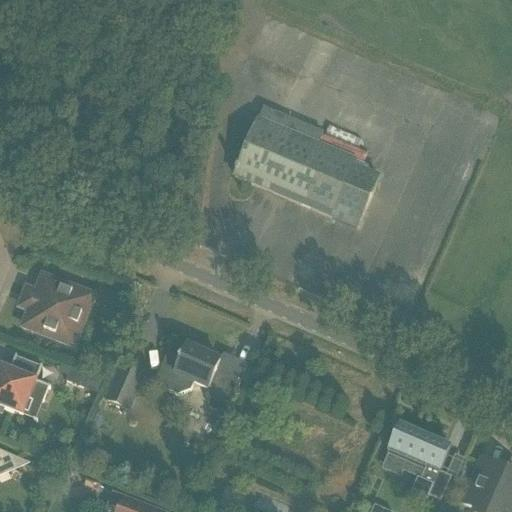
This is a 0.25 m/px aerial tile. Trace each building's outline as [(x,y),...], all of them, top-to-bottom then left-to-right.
[(268,9),(252,63),(286,72),(301,19),(268,9)] [(237,174),(235,180),(332,221),(359,232),(381,180),(379,179),(354,168),(356,163),(345,157),(344,159),(318,148),(324,136),(264,111),(259,123),(258,123),(246,152),(239,171),(237,170),(235,173),(237,174)] [(64,346),(74,350),(82,329),(93,300),(64,288),(43,281),(38,294),(25,289),(16,313),(29,318),(24,330),(64,346)] [(119,294),(119,305),(131,305),(131,294),(119,294)] [(224,419),(225,420),(243,380),(242,379),(240,383),(217,373),(220,365),(187,351),(182,363),(180,362),(180,363),(168,357),(154,388),(178,399),(190,394),(194,386),(208,393),(209,390),(233,400),(224,419)] [(0,416),(2,417),(4,412),(23,419),(30,401),(43,406),(49,392),(50,392),(51,391),(36,385),(42,369),(41,369),(40,370),(17,361),(17,359),(16,359),(8,379),(3,381),(0,379),(0,416)] [(106,404),(130,414),(146,377),(122,366),(106,404)] [(68,379),(66,384),(84,391),(89,379),(70,372),(68,379)] [(274,375),(260,408),(315,432),(329,399),(274,375)] [(428,499),(441,505),(451,481),(441,476),(452,452),(443,448),(443,446),(438,443),(437,445),(400,429),(388,457),(389,457),(390,455),(426,471),(421,483),(420,482),(418,481),(411,496),(426,502),(428,499)] [(79,455),(73,468),(92,476),(98,463),(100,459),(81,451),(79,455)] [(0,469),(17,462),(0,454),(0,469)] [(511,511),(511,481),(506,479),(507,475),(495,470),(494,474),(480,468),(464,505),(480,511),(511,511)] [(146,511),(123,503),(119,511),(146,511)]
